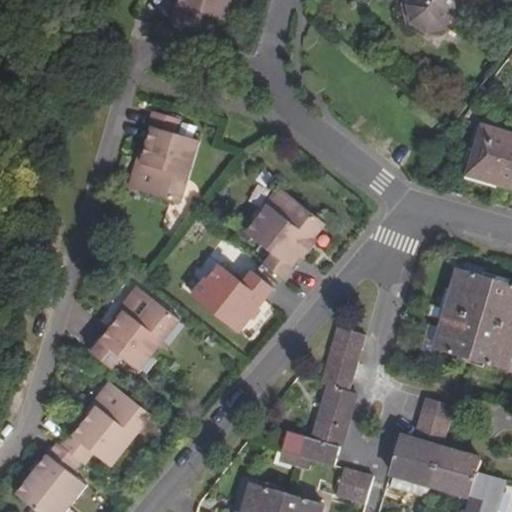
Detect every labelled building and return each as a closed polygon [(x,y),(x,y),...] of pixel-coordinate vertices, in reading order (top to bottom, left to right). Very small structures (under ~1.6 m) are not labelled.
[(180,0),(178,7),(175,6),(171,21),(199,29),(203,15),(225,21),(231,0),(180,0)] [(429,31),(446,27),(462,0),(413,0),(410,5),(413,21),(429,31)] [(146,152),(135,191),(182,204),(199,142),(176,135),(181,120),(152,112),(147,130),(152,131),(146,152)] [(470,175),(511,187),(511,134),(485,126),(470,175)] [(128,189),(135,191),(146,152),(139,149),(128,189)] [(274,255),(265,266),(286,284),(296,270),(293,267),(303,256),(316,238),(327,225),(280,187),(267,203),(270,206),(247,233),(274,255)] [(316,238),(303,256),(306,259),(320,241),(316,238)] [(183,286),(194,295),(219,265),(208,256),(183,286)] [(197,297),(242,333),(277,291),(255,274),(246,284),(224,266),(211,282),(209,280),(197,297)] [(511,366),(511,284),(460,269),(447,308),(440,306),(435,327),(440,329),(436,348),(511,370),(511,366)] [(119,321),(144,290),(139,287),(114,317),(119,321)] [(102,337),(92,350),(115,369),(125,358),(141,371),(182,321),(144,290),(119,321),(104,340),(102,337)] [(351,390),(366,336),(338,328),(322,382),(328,385),(311,437),(297,434),(291,451),(337,466),(342,447),(345,447),(361,393),(351,390)] [(94,419),(118,388),(113,383),(88,414),(94,419)] [(86,464),(89,466),(99,454),(115,467),(155,418),(118,388),(94,419),(80,437),(76,435),(66,448),(86,464)] [(456,407),(427,398),(415,436),(405,433),(390,481),(388,489),(392,492),(389,505),(410,511),(422,511),(428,487),(470,499),(465,511),(498,511),(508,481),(480,471),(484,458),(445,445),(456,407)] [(66,448),(63,446),(45,468),(38,477),(21,497),(40,511),(71,511),(92,486),(77,475),(86,464),(66,448)] [(38,477),(45,468),(41,464),(34,473),(38,477)] [(367,505),(375,476),(346,468),(338,496),(367,505)] [(325,511),(328,505),(252,482),(242,511),(325,511)]
